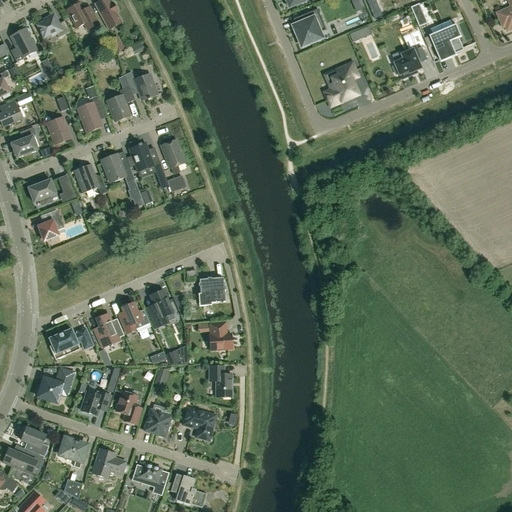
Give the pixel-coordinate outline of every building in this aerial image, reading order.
[(117,12),(114,6),(113,3),(112,4),(109,0),(103,0),(95,5),(109,30),(123,22),(122,22),(121,23),(115,13),(117,12)] [(286,0),(286,1),(287,1),(290,9),(306,3),(305,1),(306,0),(286,0)] [(511,0),(508,0),(511,6),(511,8),(498,14),(504,28),(506,27),(508,31),(511,29),(511,0)] [(87,31),(99,24),(90,7),(84,10),(80,3),(67,10),(76,28),(84,24),(87,31)] [(420,4),(411,8),(420,27),(428,24),(420,4)] [(318,27),(324,24),(318,10),(296,19),(299,25),(295,27),(303,46),(323,38),(318,27)] [(58,39),(70,33),(70,32),(64,21),(59,24),(54,14),(43,20),(44,22),(37,26),(44,38),(55,33),(58,39)] [(454,27),(433,35),(430,36),(441,63),(457,56),(457,54),(465,51),(459,38),(461,37),(457,25),(454,27)] [(29,27),(11,37),(16,47),(15,49),(10,51),(16,63),(23,60),(22,58),(37,51),(26,30),(29,28),(29,27)] [(360,39),(357,32),(350,35),(353,43),(360,39)] [(115,54),(116,53),(124,49),(117,38),(115,39),(116,40),(111,42),(110,42),(109,43),(115,54)] [(397,66),(393,68),(396,75),(400,74),(402,79),(414,75),(413,72),(418,71),(422,69),(420,63),(427,60),(421,47),(403,55),(405,60),(396,63),(396,64),(397,66)] [(52,68),(47,59),(42,62),(47,71),(52,68)] [(331,92),(327,93),(332,106),(343,101),(343,103),(354,98),(353,97),(357,96),(357,97),(360,95),(353,80),(359,77),(353,63),(338,70),(341,75),(333,79),(337,89),(334,91),(333,89),(332,90),(331,90),(331,92)] [(0,96),(9,92),(2,80),(8,77),(6,71),(0,74),(0,96)] [(125,75),(130,87),(136,85),(142,101),(148,99),(148,100),(150,99),(150,98),(163,93),(157,95),(149,75),(134,80),(131,73),(125,75)] [(135,101),(129,87),(119,91),(121,96),(107,102),(115,121),(115,122),(130,116),(126,107),(128,103),(135,101)] [(68,109),(64,97),(56,100),(61,112),(68,109)] [(92,103),(77,109),(86,133),(82,134),(82,135),(102,127),(96,112),(102,109),(97,98),(91,100),(92,103)] [(14,102),(7,105),(0,108),(0,110),(2,114),(0,115),(0,121),(3,128),(22,119),(17,108),(14,102)] [(62,119),(63,119),(63,118),(47,124),(47,125),(48,124),(56,144),(55,145),(71,139),(70,139),(62,119)] [(16,158),(37,150),(32,137),(36,135),(33,128),(22,132),(25,139),(11,144),(16,158)] [(161,146),(161,147),(162,147),(170,168),(170,169),(171,169),(173,175),(179,172),(177,166),(184,164),(184,163),(183,162),(184,160),(183,156),(181,156),(175,142),(176,141),(161,146)] [(167,183),(158,158),(151,161),(145,144),(141,145),(141,144),(138,145),(138,146),(126,151),(126,152),(130,150),(138,172),(153,166),(160,185),(167,183)] [(129,168),(127,161),(120,163),(117,155),(101,161),(110,183),(125,178),(127,183),(130,191),(137,188),(134,180),(129,168)] [(107,193),(104,186),(99,188),(90,166),(91,165),(71,172),(72,173),(75,172),(83,193),(82,194),(92,190),(93,191),(95,191),(95,189),(98,188),(101,195),(107,193)] [(182,177),(167,182),(171,192),(185,187),(182,177)] [(49,197),(54,195),(56,195),(50,180),(28,189),(33,203),(40,201),(42,205),(51,202),(49,197)] [(148,190),(140,193),(144,202),(151,199),(148,190)] [(76,198),(74,191),(64,195),(61,196),(64,203),(76,198)] [(141,196),(133,199),(136,208),(144,205),(141,196)] [(44,225),(38,227),(44,241),(58,236),(56,231),(63,228),(57,211),(41,217),(44,225)] [(225,302),(224,288),(223,278),(199,280),(200,294),(198,294),(199,307),(211,306),(211,303),(225,302)] [(147,308),(149,314),(155,329),(168,323),(165,317),(173,314),(163,291),(150,296),(153,305),(147,308)] [(181,316),(183,316),(181,296),(173,297),(181,316)] [(122,308),(124,313),(118,315),(126,334),(136,330),(138,333),(151,327),(144,310),(137,313),(133,303),(122,308)] [(108,314),(96,319),(100,329),(95,331),(94,330),(93,330),(101,349),(119,341),(118,338),(124,336),(117,319),(111,321),(108,314)] [(231,334),(224,335),(224,332),(226,332),(225,323),(210,324),(211,335),(209,335),(210,351),(232,349),(232,346),(233,345),(233,342),(232,340),(231,334)] [(50,339),(49,339),(49,340),(52,346),(49,347),(55,360),(66,356),(64,351),(78,345),(77,344),(81,342),(84,350),(93,346),(85,329),(77,333),(77,334),(74,336),(71,331),(72,330),(71,330),(70,330),(50,339)] [(170,365),(171,365),(171,366),(187,365),(186,346),(165,355),(170,365)] [(163,353),(156,355),(159,362),(166,360),(163,353)] [(216,398),(232,398),(232,387),(231,387),(231,383),(232,383),(232,375),(224,375),(224,367),(209,367),(209,382),(216,382),(216,398)] [(113,393),(121,368),(114,368),(106,391),(113,393)] [(168,371),(159,368),(154,384),(164,387),(168,371)] [(61,389),(68,391),(74,373),(60,369),(56,382),(44,379),(41,388),(38,388),(36,395),(38,395),(38,398),(57,404),(61,389)] [(106,412),(106,409),(111,396),(96,391),(94,392),(93,394),(87,392),(81,411),(97,416),(99,409),(106,412)] [(116,412),(126,415),(126,414),(128,415),(128,416),(126,422),(136,425),(141,409),(134,407),(137,397),(136,397),(137,395),(136,393),(132,392),(130,393),(129,394),(122,392),(116,412)] [(204,440),(210,436),(216,416),(187,408),(182,425),(184,426),(184,425),(189,426),(189,427),(193,428),(193,427),(198,428),(195,438),(204,440)] [(171,417),(169,416),(150,410),(144,431),(153,434),(153,433),(157,434),(156,435),(165,438),(171,417)] [(39,455),(44,458),(49,447),(43,445),(46,437),(38,433),(37,430),(33,429),(30,430),(26,428),(24,433),(22,434),(20,437),(21,439),(20,440),(35,447),(33,453),(24,449),(26,450),(39,455)] [(87,446),(65,439),(59,455),(76,461),(74,467),(79,469),(87,446)] [(39,455),(26,450),(23,456),(8,449),(2,463),(31,475),(39,455)] [(117,462),(113,461),(115,455),(100,450),(92,474),(108,479),(110,472),(121,475),(125,463),(118,460),(117,462)] [(154,492),(162,495),(169,474),(161,471),(162,469),(144,464),(143,468),(137,466),(132,480),(155,487),(154,492)] [(12,493),(18,484),(0,470),(0,489),(2,490),(6,489),(12,493)] [(167,483),(165,490),(168,491),(177,494),(175,501),(191,506),(191,505),(203,509),(204,509),(201,508),(204,502),(205,495),(208,496),(208,495),(192,490),(195,480),(183,476),(183,477),(174,474),(176,475),(173,485),(167,483)] [(67,480),(63,492),(78,500),(82,485),(67,480)] [(19,509),(22,511),(42,511),(38,507),(44,501),(35,493),(19,509)] [(68,495),(61,502),(64,504),(71,497),(68,495)] [(76,508),(80,502),(74,498),(70,505),(76,508)]
